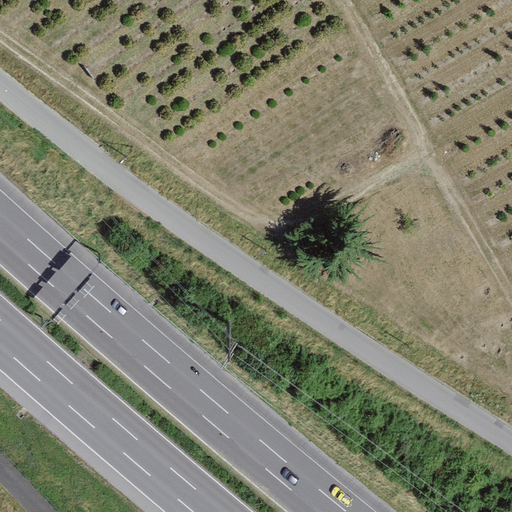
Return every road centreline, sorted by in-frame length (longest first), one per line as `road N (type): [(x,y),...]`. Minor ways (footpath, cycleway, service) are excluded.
road 1 (residential): [(511,443),(194,235),(0,83)]
road 2 (track): [(426,148),(325,207),(280,222),(259,220),(0,35)]
road 3 (motorway): [(334,511),(0,225)]
road 4 (track): [(342,0),(511,302)]
road 5 (motorway): [(0,332),(208,511)]
